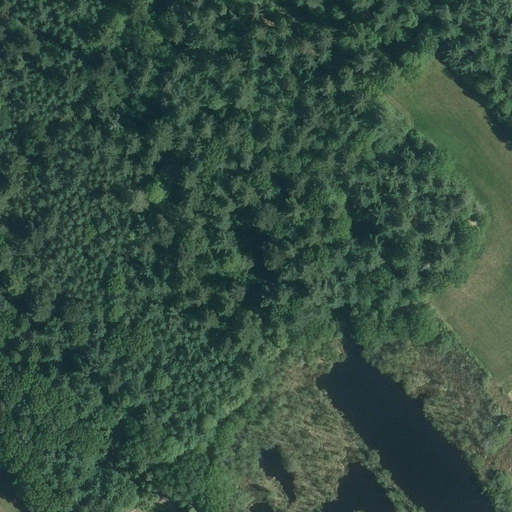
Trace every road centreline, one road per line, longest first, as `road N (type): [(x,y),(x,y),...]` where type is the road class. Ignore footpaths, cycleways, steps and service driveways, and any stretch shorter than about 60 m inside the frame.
road 1 (track): [(366,66),(414,128),(437,214),(434,243),(249,391),(195,450),(172,448),(123,404),(0,271)]
road 2 (track): [(0,183),(118,58),(155,0)]
road 3 (track): [(362,0),(382,46),(357,77),(231,0)]
